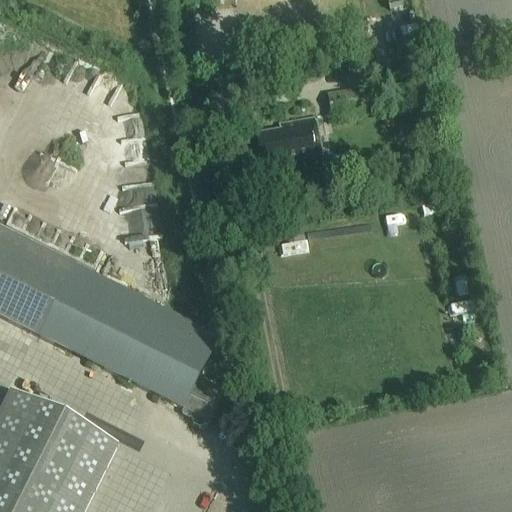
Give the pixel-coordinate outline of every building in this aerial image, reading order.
[(391,79),(419,74),(416,60),(388,65),(391,79)] [(354,91),(326,96),(330,122),(358,117),(354,91)] [(286,174),(323,168),(315,121),(279,127),(280,134),(257,138),(264,174),(286,171),(286,174)] [(0,320),(182,412),(183,410),(191,414),(190,416),(192,417),(190,421),(192,427),(199,430),(205,428),(207,424),(222,395),(197,382),(218,340),(0,231),(0,320)] [(0,412),(0,511),(85,511),(118,448),(9,394),(0,412)]
